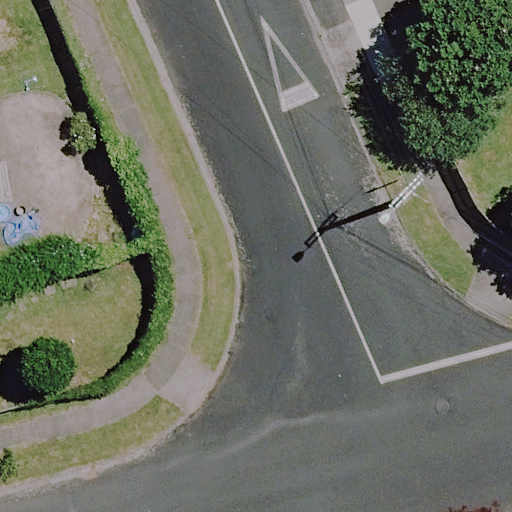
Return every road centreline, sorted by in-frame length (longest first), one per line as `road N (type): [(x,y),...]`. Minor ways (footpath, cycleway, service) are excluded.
road 1 (residential): [(220,0),(425,469)]
road 2 (residential): [(425,469),(266,511)]
